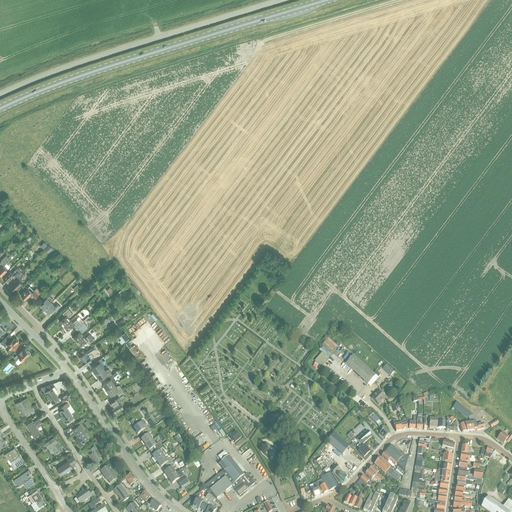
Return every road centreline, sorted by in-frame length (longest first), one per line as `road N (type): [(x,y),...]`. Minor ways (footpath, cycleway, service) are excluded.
road 1 (primary): [(0,108),(327,0)]
road 2 (unclassified): [(0,93),(280,0)]
road 3 (tertiary): [(173,509),(68,370)]
road 4 (residential): [(327,497),(394,437),(459,436)]
road 5 (track): [(266,39),(399,0)]
